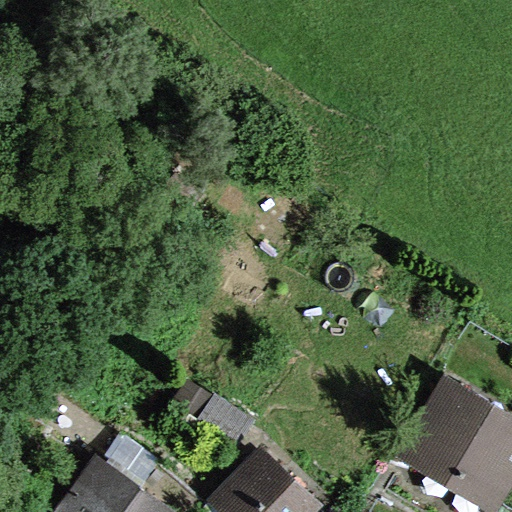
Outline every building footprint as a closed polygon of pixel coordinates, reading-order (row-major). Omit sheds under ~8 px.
[(453,486),(458,477),(486,494),(511,449),(511,434),(448,396),(449,400),(417,453),(431,461),(426,470),(453,486)] [(127,426),(107,448),(142,480),(162,458),(127,426)] [(227,511),(301,511),(308,505),(257,454),(214,500),(227,511)] [(159,465),(148,486),(190,507),(201,486),(159,465)] [(149,511),(99,474),(70,511),(149,511)]
